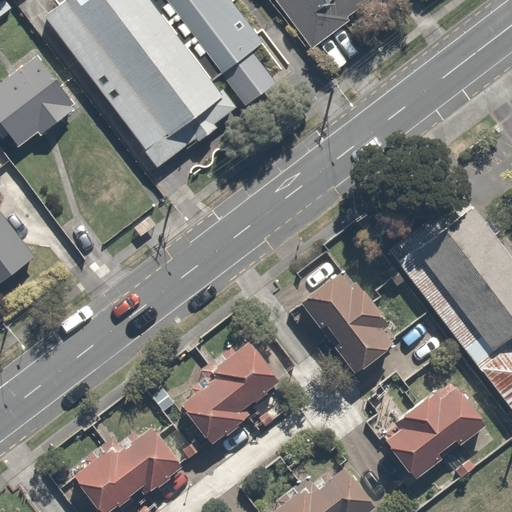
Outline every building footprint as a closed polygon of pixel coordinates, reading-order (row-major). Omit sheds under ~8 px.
[(173,0),(155,14),(144,0),(66,0),(36,23),(163,188),(296,86),(229,0),(173,0)] [(272,0),(308,49),(375,0),(272,0)] [(0,74),(0,123),(15,144),(74,100),(36,48),(0,74)] [(511,264),(461,197),(388,253),(511,416),(511,264)] [(0,278),(33,254),(0,210),(0,278)] [(348,363),(390,332),(382,321),(387,317),(355,273),(347,279),(336,263),(296,292),(348,363)] [(246,431),(237,420),(249,411),(242,403),(277,376),(245,334),(194,373),(198,379),(172,399),(206,444),(224,430),(233,441),(246,431)] [(449,443),(455,450),(486,427),(454,385),(434,400),(430,394),(394,421),(396,424),(375,440),(408,485),(442,460),(437,453),(449,443)] [(140,480),(145,486),(179,460),(141,410),(65,467),(99,511),(140,480)] [(357,511),(376,499),(344,455),(264,511),(357,511)]
